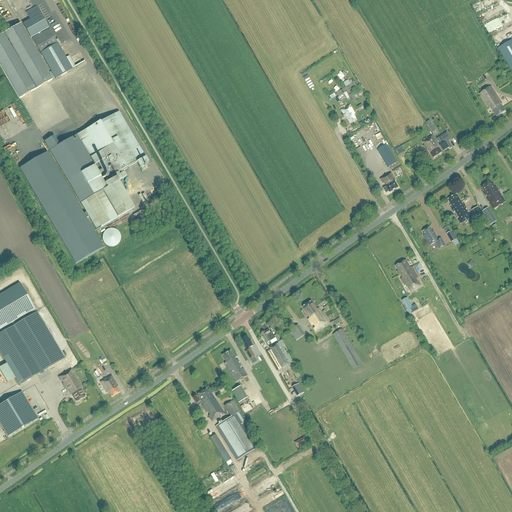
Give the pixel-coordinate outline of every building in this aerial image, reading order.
[(55,80),(72,70),(57,44),(47,50),(47,49),(57,43),(49,29),(40,34),(40,33),(48,28),(40,14),(36,7),(26,13),(30,20),(23,24),(31,38),(38,34),(38,35),(32,39),(40,53),(45,50),(46,51),(40,54),(55,80)] [(51,14),(44,17),(48,25),(54,22),(51,14)] [(52,80),(21,26),(21,25),(0,37),(0,65),(19,99),(52,80)] [(511,40),(498,49),(511,72),(511,40)] [(357,102),(356,100),(359,99),(359,98),(365,95),(360,86),(357,88),(354,82),(353,83),(351,80),(342,85),(344,89),(336,93),(338,97),(347,92),(349,96),(352,103),(353,102),(354,103),(357,102)] [(496,117),(505,112),(502,107),(503,107),(501,105),(502,104),(491,87),(479,94),(489,109),(490,108),(496,117)] [(350,124),(357,120),(354,115),(355,114),(350,105),(341,110),(344,117),(346,116),(350,124)] [(149,164),(145,158),(119,112),(109,118),(109,117),(59,146),(54,137),(44,142),(83,209),(86,213),(96,230),(101,228),(134,208),(119,182),(127,177),(124,173),(119,175),(118,174),(137,163),(141,169),(149,164)] [(444,152),(449,149),(450,149),(452,148),(448,141),(451,139),(447,133),(437,139),(440,144),(441,145),(440,146),(444,152)] [(433,159),(442,153),(438,148),(440,147),(432,136),(422,142),(425,146),(424,146),(427,151),(428,150),(433,159)] [(387,146),(378,151),(388,168),(397,163),(387,146)] [(86,213),(83,209),(81,210),(47,153),(20,169),(75,265),(103,248),(83,215),(86,213)] [(390,193),(398,188),(394,181),(395,181),(391,173),(380,179),(383,184),(384,184),(386,187),(384,189),(386,193),(389,192),(390,193)] [(152,182),(154,181),(153,179),(145,182),(147,185),(145,186),(146,189),(154,186),(152,182)] [(493,210),(505,202),(496,187),(495,187),(493,184),(492,185),(490,182),(481,188),(485,193),(484,194),(485,196),(486,195),(488,198),(487,199),(493,210)] [(448,200),(451,205),(450,206),(453,213),(455,212),(458,218),(457,219),(460,224),(472,218),(468,212),(467,213),(465,210),(467,209),(463,203),(461,203),(456,195),(448,200)] [(478,209),(473,212),(481,225),(486,222),(478,209)] [(488,210),(482,214),(491,228),(496,224),(488,210)] [(121,240),(122,238),(121,237),(121,235),(120,233),(118,231),(117,230),(115,229),(113,229),(111,228),(109,229),(107,229),(106,230),(104,232),(103,233),(102,235),(102,237),(102,239),(102,241),(103,243),(104,244),(105,246),(107,247),(109,248),(111,248),(112,248),(114,248),(116,247),(118,246),(119,245),(120,244),(121,242),(121,240)] [(433,231),(432,231),(430,228),(423,232),(425,235),(423,236),(424,236),(430,246),(429,246),(430,246),(435,243),(437,244),(439,249),(445,245),(441,238),(438,240),(435,235),(434,235),(433,233),(434,232),(433,231)] [(452,233),(447,236),(452,244),(457,242),(452,233)] [(410,292),(420,287),(416,280),(418,279),(412,267),(410,268),(406,261),(395,266),(398,271),(397,272),(399,276),(401,275),(402,278),(401,279),(405,286),(407,285),(410,292)] [(0,329),(35,309),(19,283),(0,294),(0,329)] [(310,319),(308,320),(312,326),(314,325),(315,328),(314,329),(316,332),(329,323),(319,308),(317,310),(311,301),(302,307),(310,319)] [(409,301),(404,304),(410,314),(418,310),(415,305),(412,307),(409,301)] [(43,371),(64,359),(37,312),(15,325),(43,371)] [(296,341),(305,335),(298,325),(289,331),(296,341)] [(0,352),(19,385),(40,373),(12,326),(0,333),(0,352)] [(353,370),(363,364),(342,329),(333,335),(353,370)] [(278,343),(280,342),(276,335),(274,336),(272,333),(270,333),(269,330),(265,332),(261,334),(261,335),(261,336),(262,337),(263,337),(266,344),(276,338),(278,343)] [(249,359),(254,356),(249,348),(253,346),(247,336),(241,339),(244,344),(243,345),(246,350),(247,351),(245,352),(249,359)] [(280,342),(278,343),(279,344),(270,349),(282,368),(288,365),(290,367),(294,364),(287,351),(286,352),(283,347),(285,346),(282,341),(280,342)] [(235,383),(247,376),(243,369),(241,370),(239,367),(241,366),(237,360),(236,361),(230,351),(222,356),(226,362),(224,363),(235,383)] [(96,380),(108,374),(103,363),(91,369),(96,380)] [(76,403),(85,397),(81,389),(83,388),(71,370),(59,377),(67,392),(69,391),(76,403)] [(111,398),(119,393),(117,388),(118,387),(111,376),(100,382),(107,394),(108,393),(111,398)] [(239,388),(231,393),(238,404),(246,400),(239,388)] [(202,392),(218,418),(224,414),(209,390),(207,391),(206,389),(202,392)] [(218,418),(202,392),(198,395),(198,396),(197,397),(196,395),(192,398),(196,404),(200,402),(198,399),(200,398),(204,405),(202,406),(206,413),(208,412),(210,415),(208,416),(212,422),(218,418)] [(0,405),(0,424),(8,437),(38,419),(22,393),(0,405)] [(236,461),(257,449),(242,424),(246,422),(233,401),(224,406),(230,417),(215,427),(236,461)] [(215,435),(210,438),(220,455),(226,451),(215,435)] [(299,449),(307,444),(304,438),(296,443),(299,449)]
